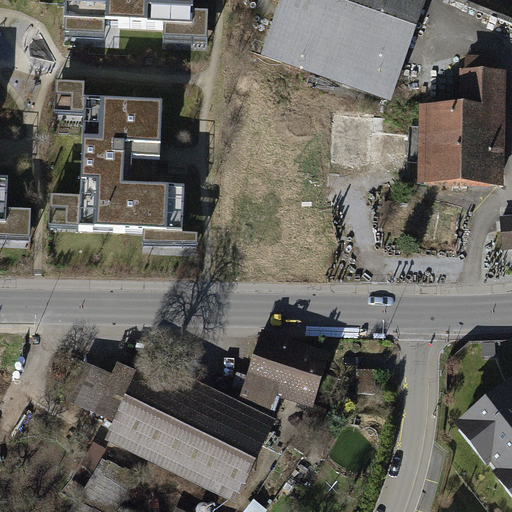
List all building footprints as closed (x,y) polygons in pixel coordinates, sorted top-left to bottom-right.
[(49,0),(48,40),(177,44),(178,0),(49,0)] [(427,3),(419,0),(282,0),(261,58),(391,104),(427,3)] [(460,106),(459,188),(504,188),(506,72),(498,72),(499,59),(466,58),(465,72),(461,72),(460,106)] [(459,188),(460,106),(420,106),(418,187),(459,188)] [(375,115),(333,111),(329,165),(371,169),(371,172),(406,175),(410,130),(385,128),(386,117),(375,116),(375,115)] [(148,115),(71,113),(68,240),(173,242),(174,196),(116,195),(116,169),(147,170),(148,115)] [(511,217),(500,219),(503,248),(511,247),(511,217)] [(331,353),(263,334),(240,409),(272,422),(279,402),(313,415),(331,353)] [(106,450),(240,509),(277,426),(147,368),(143,379),(119,368),(114,379),(80,364),(60,407),(115,431),(106,450)] [(377,370),(357,371),(357,396),(377,395),(377,370)] [(511,388),(455,432),(511,506),(511,388)] [(103,460),(91,487),(122,500),(134,473),(103,460)]
